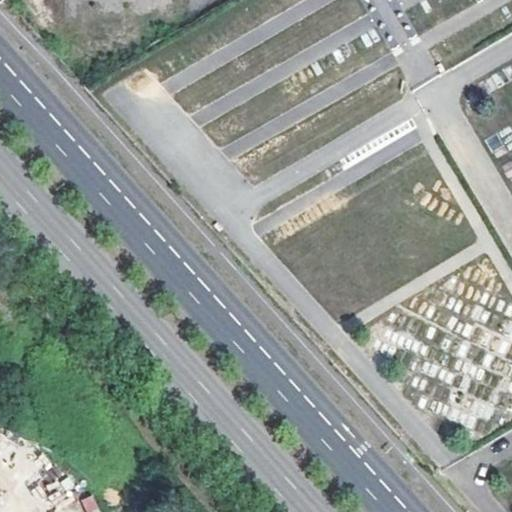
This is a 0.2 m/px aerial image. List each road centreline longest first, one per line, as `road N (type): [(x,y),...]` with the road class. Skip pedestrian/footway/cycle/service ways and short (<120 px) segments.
road 1 (secondary): [(400,511),(0,69)]
road 2 (secondary): [(0,174),(302,511)]
